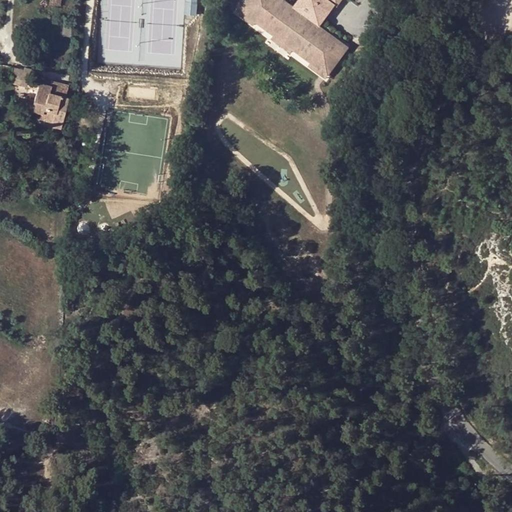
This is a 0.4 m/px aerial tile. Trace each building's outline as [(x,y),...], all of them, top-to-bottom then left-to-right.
[(299,0),(295,7),(284,0),(275,0),(276,0),(274,0),(247,0),(242,7),(251,15),(249,18),(257,23),(275,36),(295,51),(313,64),(324,71),(326,68),(334,73),(343,60),(339,58),(344,50),(329,39),(333,34),(320,25),(315,21),(330,1),(336,5),(338,6),(342,0),(299,0)] [(336,5),(330,1),(315,21),(320,25),(336,5)] [(251,15),(242,7),(237,15),(254,29),(257,23),(249,18),(251,15)] [(69,32),(70,23),(61,23),(61,31),(69,32)] [(333,34),(329,39),(344,50),(339,58),(343,60),(351,48),(333,34)] [(275,36),(272,41),(292,55),(295,51),(275,36)] [(313,64),(310,68),(328,80),(334,73),(326,68),(324,71),(313,64)] [(8,74),(24,79),(28,66),(22,65),(21,68),(11,65),(8,74)] [(23,85),(24,79),(8,74),(7,81),(23,85)] [(38,82),(31,109),(44,113),(43,116),(56,119),(58,113),(61,114),(66,96),(68,85),(52,80),(50,86),(38,82)]
